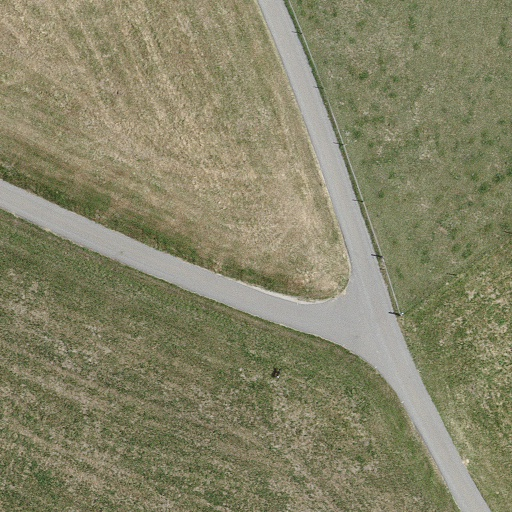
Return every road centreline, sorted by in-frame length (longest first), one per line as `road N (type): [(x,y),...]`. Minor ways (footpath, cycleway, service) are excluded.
road 1 (track): [(271,0),(341,188),(378,329),(475,511)]
road 2 (track): [(378,329),(318,322),(255,301),(0,194)]
